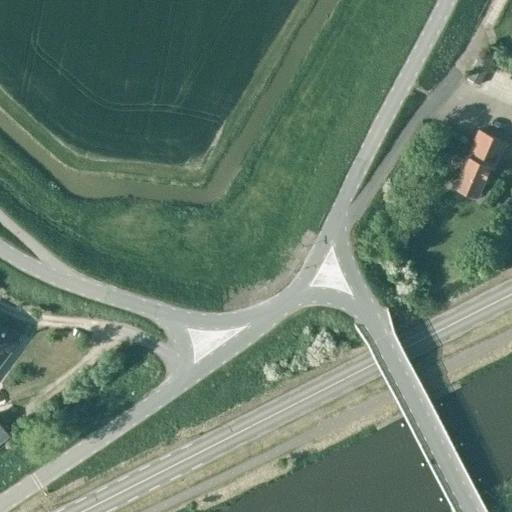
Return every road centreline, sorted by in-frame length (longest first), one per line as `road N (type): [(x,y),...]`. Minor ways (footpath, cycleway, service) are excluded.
road 1 (primary): [(81,511),(511,293)]
road 2 (tertiary): [(328,265),(352,178),(444,0)]
road 3 (tertiary): [(472,511),(381,334),(328,265)]
road 4 (tertiary): [(0,505),(218,351)]
road 5 (tertiary): [(218,351),(160,315),(0,248)]
road 6 (unknown): [(194,336),(169,347),(144,345),(0,306)]
road 7 (tertiary): [(218,351),(328,265)]
